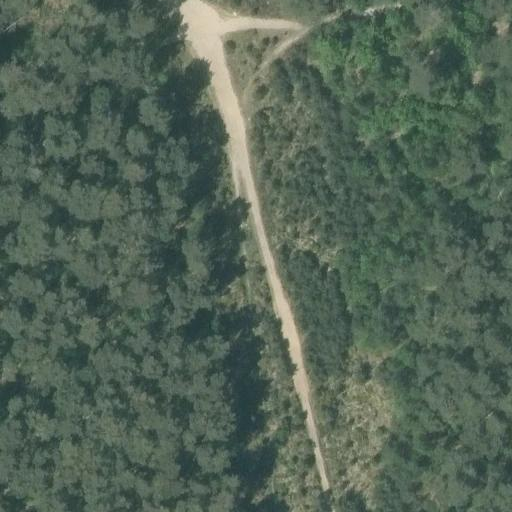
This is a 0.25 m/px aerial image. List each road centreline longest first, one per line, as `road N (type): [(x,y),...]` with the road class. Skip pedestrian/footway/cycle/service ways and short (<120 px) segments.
road 1 (track): [(170,0),(194,40),(233,166),(327,511)]
road 2 (track): [(276,511),(233,166)]
road 3 (track): [(194,40),(436,0)]
